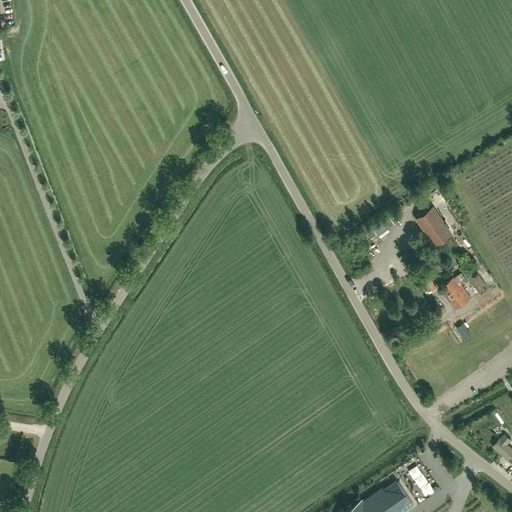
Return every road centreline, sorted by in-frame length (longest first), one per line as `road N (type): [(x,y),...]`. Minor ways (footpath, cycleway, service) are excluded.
road 1 (unclassified): [(22,511),(41,437),(121,287),(196,181),(253,123)]
road 2 (unclassified): [(511,488),(430,419),(405,386),(253,123)]
road 3 (unclassified): [(253,123),(184,0)]
